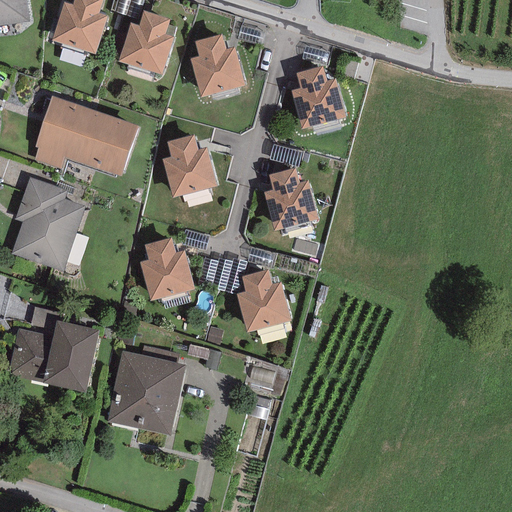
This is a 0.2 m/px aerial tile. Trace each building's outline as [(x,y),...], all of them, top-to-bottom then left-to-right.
[(26,0),(0,0),(0,26),(29,22),(26,0)] [(73,0),(72,6),(63,3),(51,41),(94,54),(107,16),(98,13),(102,0),(73,0)] [(116,0),(113,13),(138,20),(143,0),(116,0)] [(138,27),(130,24),(118,62),(161,75),(173,37),(164,34),(169,19),(143,11),(138,27)] [(241,26),(237,39),(261,46),(265,33),(261,32),(241,26)] [(190,60),(201,98),(244,86),(233,48),(225,50),(220,35),(195,42),(199,57),(190,60)] [(325,66),(329,53),(306,47),(302,60),(325,66)] [(291,91),(301,129),(344,117),(334,79),(325,82),(321,67),(295,74),(299,89),(291,91)] [(138,127),(51,97),(34,147),(38,149),(65,158),(120,177),(138,127)] [(162,160),(172,198),(215,186),(205,148),(196,151),(192,135),(166,143),(170,158),(162,160)] [(302,153),(273,145),(269,160),(298,168),(302,153)] [(60,170),(65,158),(38,149),(34,161),(60,170)] [(264,193),(274,231),(318,219),(307,181),(298,183),(294,168),(268,175),(272,191),(264,193)] [(67,191),(30,178),(15,219),(22,222),(11,255),(63,272),(85,207),(64,200),(67,191)] [(182,245),(205,251),(209,237),(185,231),(182,245)] [(139,263),(150,301),(193,289),(183,251),(174,253),(170,238),(144,245),(148,261),(139,263)] [(293,251),(314,257),(317,245),(295,239),(293,251)] [(251,248),(247,262),(272,269),(276,255),(251,248)] [(247,262),(233,259),(232,262),(218,259),(217,262),(204,259),(198,283),(218,287),(217,290),(236,295),(240,277),(244,276),(247,262)] [(236,295),(247,333),(290,321),(279,283),(270,285),(266,270),(244,276),(240,277),(245,293),(236,295)] [(189,303),(187,296),(162,302),(164,310),(189,303)] [(60,313),(34,308),(29,332),(51,337),(55,320),(58,321),(60,313)] [(29,332),(18,329),(7,375),(85,392),(99,330),(58,321),(55,320),(51,337),(29,332)] [(224,331),(210,327),(206,341),(219,345),(224,331)] [(190,345),(187,356),(206,361),(209,350),(190,345)] [(142,355),(177,364),(179,355),(144,347),(142,355)] [(204,368),(216,372),(222,353),(209,350),(206,361),(204,368)] [(142,355),(121,351),(106,422),(170,436),(185,366),(177,364),(142,355)] [(274,373),(253,367),(250,379),(271,385),(274,373)] [(266,421),(269,411),(249,405),(246,415),(266,421)]
